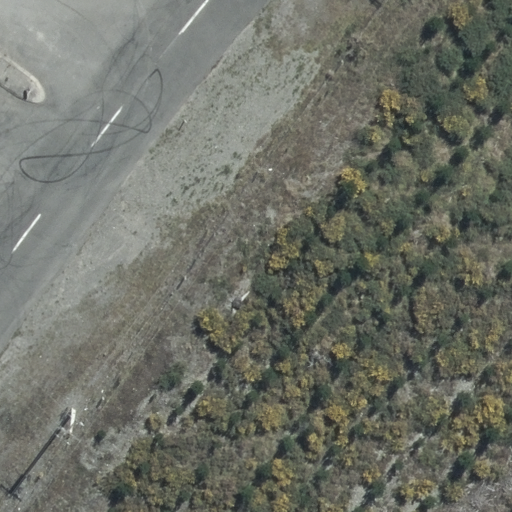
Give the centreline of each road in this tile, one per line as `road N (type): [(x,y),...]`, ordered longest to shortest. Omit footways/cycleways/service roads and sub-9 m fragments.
road 1 (tertiary): [(202,0),(73,155)]
road 2 (tertiary): [(73,155),(0,262)]
